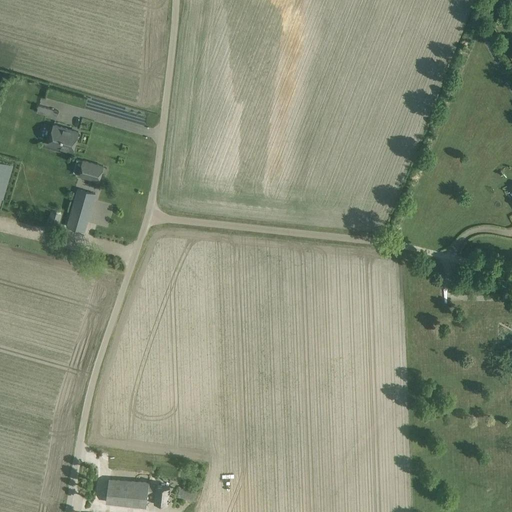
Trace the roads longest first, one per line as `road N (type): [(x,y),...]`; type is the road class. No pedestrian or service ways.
road 1 (unclassified): [(70,511),(94,386),(149,215),(175,0)]
road 2 (track): [(401,245),(149,215)]
